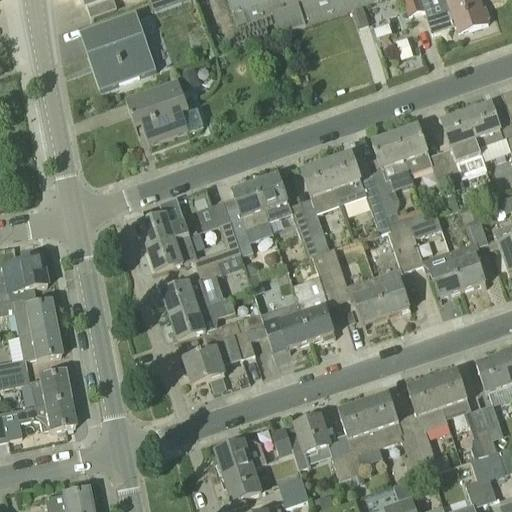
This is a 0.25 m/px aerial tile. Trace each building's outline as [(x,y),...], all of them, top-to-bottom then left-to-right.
[(105,0),(84,0),(81,1),(85,13),(86,13),(90,24),(118,14),(114,3),(107,5),(105,0)] [(152,16),(195,1),(194,0),(157,0),(147,4),(152,16)] [(226,0),(233,18),(234,17),(238,29),(246,26),(247,27),(272,18),(279,39),(351,14),(362,10),(390,0),(226,0)] [(426,14),(420,0),(401,0),(409,20),(426,14)] [(445,0),(451,16),(427,24),(432,39),(456,31),(459,38),(488,28),(486,24),(489,23),(485,12),(483,13),(478,0),(445,0)] [(369,28),(362,10),(351,14),(357,32),(369,28)] [(137,22),(128,25),(82,40),(89,61),(97,58),(101,70),(97,71),(105,93),(138,81),(155,75),(144,43),(137,22)] [(197,84),(193,72),(179,78),(183,89),(197,84)] [(125,105),(130,118),(133,125),(139,123),(149,151),(203,131),(198,115),(189,117),(178,87),(125,105)] [(511,98),(503,101),(501,102),(509,120),(511,127),(511,98)] [(466,118),(476,145),(479,153),(506,144),(511,160),(511,127),(509,120),(497,125),(490,106),(489,106),(490,110),(466,118)] [(450,187),(462,183),(462,185),(487,176),(481,160),(479,153),(476,145),(466,118),(443,126),(442,123),(440,123),(454,161),(443,165),(450,187)] [(395,139),(405,167),(409,179),(432,171),(439,191),(450,187),(443,165),(432,169),(418,131),(395,139)] [(391,235),(399,233),(407,230),(403,219),(398,221),(396,215),(399,208),(395,195),(391,185),(409,179),(405,167),(395,139),(372,147),(386,185),(375,189),(391,235)] [(350,159),(327,168),(342,210),(366,202),(380,239),(391,235),(375,189),(364,193),(350,155),(349,156),(350,159)] [(319,259),(323,257),(330,255),(317,219),(342,210),(327,168),(303,176),(302,172),(301,173),(314,211),(303,215),(319,259)] [(312,261),(319,259),(303,215),(292,218),(277,177),(276,178),(278,181),(256,189),(269,228),(280,224),(280,223),(292,219),(307,263),(312,261)] [(224,207),(231,228),(241,259),(242,260),(253,256),(246,236),(259,231),(269,228),(256,189),(234,197),(233,193),(231,193),(235,203),(224,207)] [(455,200),(447,203),(451,215),(459,213),(455,200)] [(204,235),(219,230),(219,231),(231,228),(224,207),(197,216),(204,235)] [(407,230),(399,233),(412,274),(423,271),(426,279),(431,277),(441,307),(442,307),(440,303),(462,296),(449,257),(439,261),(438,260),(422,266),(415,243),(441,234),(437,220),(407,230)] [(148,254),(186,242),(190,241),(185,226),(167,232),(163,222),(136,231),(136,232),(140,231),(148,254)] [(449,257),(462,296),(484,289),(485,292),(486,292),(476,262),(480,260),(478,253),(488,249),(481,227),(469,231),(475,248),(460,253),(460,254),(449,257)] [(241,259),(231,228),(219,231),(226,253),(197,263),(190,241),(186,242),(148,254),(156,278),(152,279),(152,281),(179,272),(179,270),(194,265),(197,274),(217,267),(241,259)] [(491,254),(500,251),(509,280),(511,279),(511,229),(494,235),(497,244),(488,247),(491,254)] [(412,274),(399,233),(391,235),(391,236),(388,237),(400,273),(384,278),(384,279),(374,283),(387,321),(409,314),(410,318),(411,317),(401,289),(405,288),(402,278),(412,274)] [(334,253),(330,255),(323,257),(336,295),(347,291),(334,253)] [(325,298),(336,295),(323,257),(319,259),(312,261),(319,282),(325,298)] [(0,307),(11,306),(12,306),(34,301),(33,293),(46,291),(41,263),(3,270),(7,289),(0,290),(0,307)] [(260,275),(258,268),(253,266),(246,268),(250,279),(260,275)] [(202,286),(221,280),(217,267),(197,274),(201,285),(158,299),(159,300),(163,299),(170,323),(209,310),(209,309),(202,286)] [(363,285),(350,290),(355,303),(365,333),(366,332),(365,329),(387,321),(374,283),(363,286),(363,285)] [(321,300),(312,304),(306,286),(293,291),(298,308),(311,347),(333,339),(334,343),(335,343),(321,300)] [(201,337),(215,333),(217,332),(215,324),(236,318),(230,302),(209,309),(209,310),(170,323),(178,346),(175,348),(175,349),(202,340),(201,337)] [(0,307),(0,320),(13,318),(17,341),(55,334),(52,320),(53,320),(53,319),(52,319),(50,306),(13,314),(12,306),(11,306),(0,307)] [(287,311),(261,320),(263,324),(264,330),(267,340),(273,355),(287,351),(289,358),(291,358),(289,354),(311,347),(298,308),(287,312),(287,311)] [(218,345),(247,336),(264,330),(263,324),(261,320),(261,317),(243,323),(219,331),(217,332),(215,333),(218,345)] [(250,346),(267,340),(264,330),(247,336),(250,346)] [(0,367),(0,381),(26,376),(24,366),(35,363),(36,366),(60,361),(58,349),(59,348),(59,347),(58,348),(55,334),(17,341),(22,364),(0,367)] [(250,346),(247,336),(218,345),(212,347),(214,354),(184,364),(193,391),(225,380),(218,361),(238,354),(242,365),(255,360),(250,346)] [(511,357),(502,361),(511,391),(511,390),(511,357)] [(486,399),(511,391),(502,361),(476,370),(486,399)] [(0,381),(0,393),(28,388),(26,376),(0,381)] [(490,436),(481,413),(472,416),(458,376),(433,384),(443,414),(446,424),(465,418),(474,443),(472,444),(472,452),(470,452),(474,464),(496,458),(491,445),(488,436),(490,436)] [(35,411),(44,409),(69,404),(66,391),(67,391),(67,389),(66,390),(63,377),(39,382),(39,384),(30,386),(35,411)] [(227,394),(223,382),(210,386),(215,399),(227,394)] [(446,424),(443,414),(433,384),(407,393),(421,434),(412,437),(427,480),(428,486),(430,485),(428,480),(451,472),(447,460),(435,464),(426,437),(448,429),(446,424)] [(404,463),(411,485),(427,480),(412,437),(403,440),(389,399),(364,407),(374,437),(379,454),(402,446),(407,462),(404,463)] [(35,411),(15,415),(18,428),(32,425),(39,426),(41,436),(49,435),(50,437),(74,432),(72,419),(73,419),(73,418),(72,418),(69,404),(44,409),(35,411)] [(379,454),(374,437),(364,407),(338,416),(348,445),(349,445),(353,455),(346,457),(346,458),(353,481),(363,477),(357,461),(379,454)] [(481,413),(490,436),(500,432),(493,409),(481,413)] [(3,418),(0,418),(0,447),(8,446),(5,430),(3,418)] [(288,442),(294,459),(300,475),(311,471),(307,459),(330,452),(320,422),(295,431),(298,439),(288,442)] [(294,459),(288,442),(286,437),(274,440),(282,463),(279,464),(279,465),(292,460),(294,459)] [(236,451),(233,441),(222,445),(225,454),(236,451)] [(224,483),(253,473),(267,469),(261,449),(253,445),(236,451),(225,454),(216,458),(224,483)] [(339,485),(353,481),(346,458),(346,457),(332,463),(339,485)] [(488,482),(490,485),(506,480),(499,457),(496,458),(474,464),(471,465),(471,467),(478,485),(488,482)] [(472,511),(474,511),(486,509),(478,485),(471,467),(470,467),(477,486),(465,490),(472,511)] [(261,499),(253,473),(224,483),(232,508),(261,499)] [(362,478),(354,481),(351,481),(354,491),(365,487),(362,478)] [(283,498),(304,491),(301,482),(278,489),(281,499),(283,498)] [(496,505),(496,503),(490,485),(488,482),(478,485),(486,509),(496,505)] [(283,498),(281,499),(285,511),(287,511),(309,505),(304,491),(283,498)] [(47,511),(90,511),(90,508),(91,508),(90,507),(89,507),(87,495),(46,503),(47,511)] [(315,511),(329,511),(333,511),(330,500),(313,505),(315,511)] [(418,511),(414,501),(398,506),(400,511),(418,511)]
